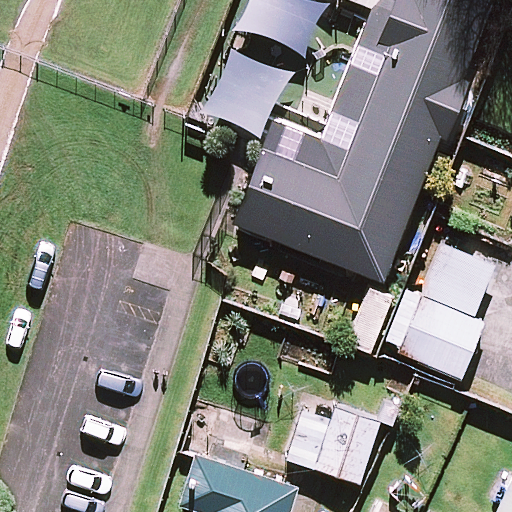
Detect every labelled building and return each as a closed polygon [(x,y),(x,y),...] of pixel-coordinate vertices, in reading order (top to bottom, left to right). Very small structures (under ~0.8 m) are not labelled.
[(489,0),(243,0),(235,21),(297,46),(316,0),(361,0),(369,3),(318,128),(243,98),(230,132),(258,143),(228,215),(377,276),(489,0)] [(389,293),(366,283),(343,338),(366,348),(389,293)] [(479,319),(408,291),(386,345),(457,374),(479,319)] [(375,420),(304,397),(285,455),(356,478),(375,420)] [(283,511),(293,483),(195,452),(180,502),(204,509),(202,511),(283,511)] [(511,511),(511,472),(493,511),(511,511)]
